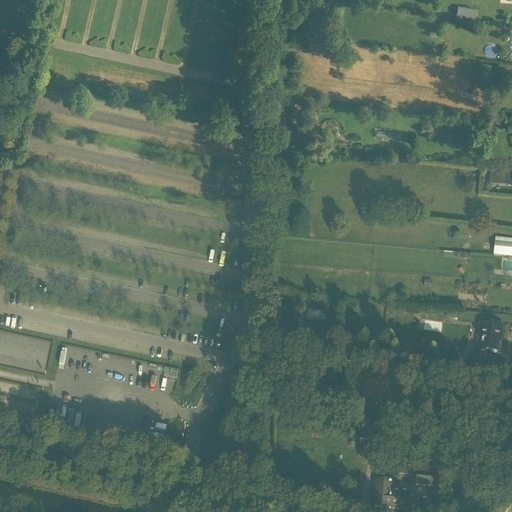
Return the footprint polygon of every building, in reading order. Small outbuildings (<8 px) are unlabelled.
[(457,8),(456,15),(457,15),(462,16),(475,18),(476,12),(457,8)] [(487,69),(486,78),(497,79),(499,71),(487,69)] [(490,174),(490,186),(507,187),(507,175),(490,174)] [(494,256),(511,257),(511,239),(495,238),(494,256)] [(483,325),(480,352),(498,354),(499,338),(502,338),(503,327),(483,325)] [(338,346),(337,361),(351,362),(352,347),(338,346)] [(364,401),(382,402),(382,375),(365,375),(364,401)] [(418,464),(417,473),(415,487),(433,488),(435,465),(418,464)] [(402,476),(413,476),(413,468),(403,467),(402,476)] [(393,484),(375,482),(373,508),(390,509),(391,495),(392,495),(392,490),(393,485),(393,484)] [(393,485),(392,490),(392,495),(391,495),(390,509),(407,511),(408,495),(401,495),(401,491),(401,486),(393,485)]
